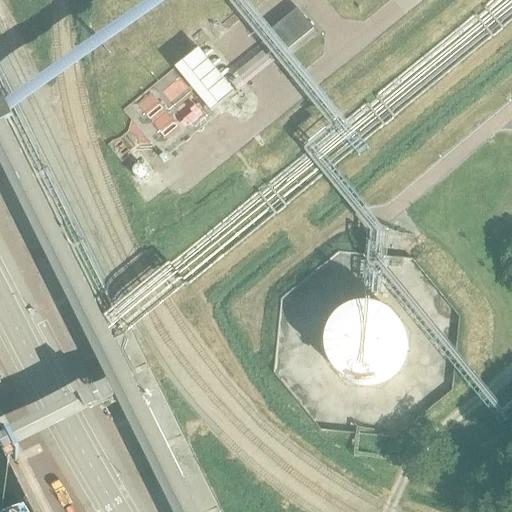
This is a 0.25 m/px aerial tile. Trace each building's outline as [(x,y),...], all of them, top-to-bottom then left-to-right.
[(262,40),(279,60),(315,30),(298,10),(262,40)] [(152,146),(157,152),(161,156),(236,94),(200,49),(124,112),(132,122),(129,133),(121,140),(114,143),(109,147),(123,164),(128,160),(132,154),(140,147),(152,146)] [(241,76),(250,85),(275,59),(266,51),(241,76)] [(334,373),(344,381),(356,386),(369,387),(381,383),(392,376),(400,365),(404,353),(404,340),(400,328),(392,317),(381,310),(368,307),(354,307),(342,313),(332,323),(325,335),(324,349),(327,362),(334,373)] [(56,394),(12,412),(22,435),(65,417),(56,394)]
